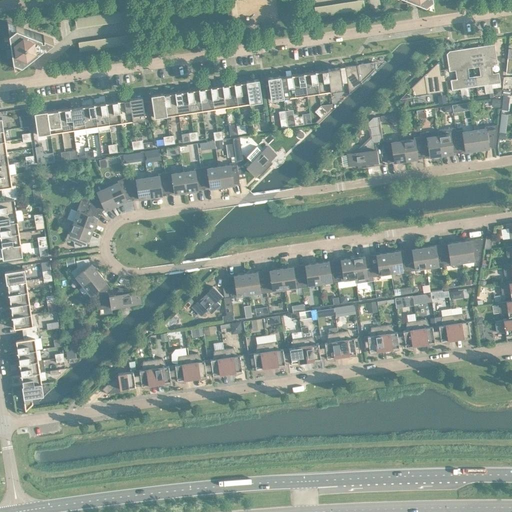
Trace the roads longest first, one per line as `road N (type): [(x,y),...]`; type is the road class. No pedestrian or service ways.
road 1 (residential): [(511,158),(123,216),(107,229),(112,264),(127,271),(511,213)]
road 2 (residential): [(0,86),(511,10)]
road 3 (residential): [(2,423),(511,346)]
road 4 (secondary): [(300,479),(16,511)]
road 5 (secondary): [(511,473),(300,479)]
road 6 (secondary): [(303,510),(451,507)]
